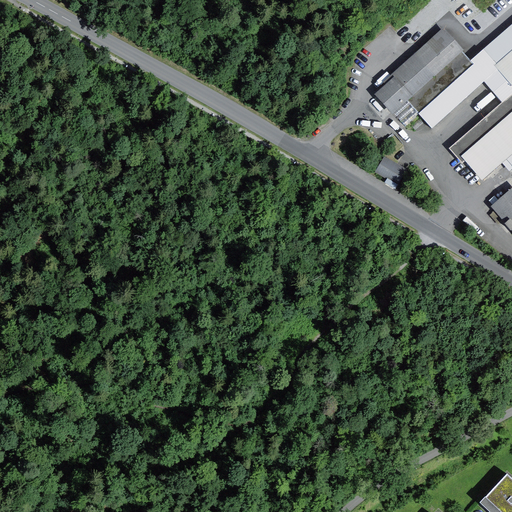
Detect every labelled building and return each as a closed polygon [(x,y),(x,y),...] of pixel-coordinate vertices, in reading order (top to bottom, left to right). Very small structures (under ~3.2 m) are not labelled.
[(498,67),(511,55),(511,25),(471,62),(443,31),(414,56),(418,60),(378,95),(392,112),(406,100),(431,128),(499,69),(498,67)] [(511,55),(498,67),(499,69),(509,79),(493,93),(504,104),(452,149),(462,160),(465,158),(483,178),(505,158),(511,165),(511,55)] [(384,159),(377,171),(398,183),(405,171),(384,159)] [(511,189),(493,206),(508,222),(506,224),(511,230),(511,229),(511,189)] [(511,511),(511,478),(507,474),(485,498),(500,511),(511,511)]
